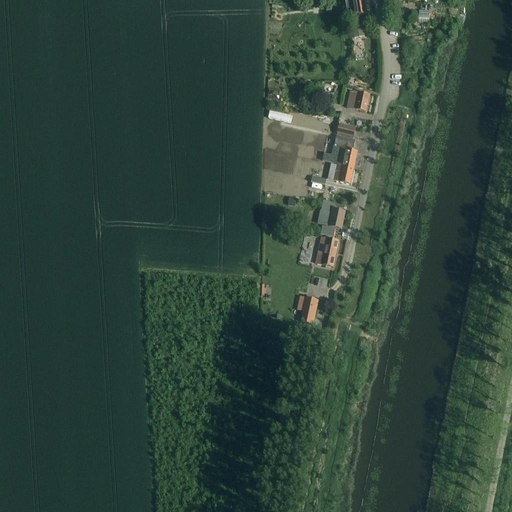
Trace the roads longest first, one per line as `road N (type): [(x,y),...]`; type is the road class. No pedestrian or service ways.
road 1 (residential): [(343,283),(386,86),(377,0)]
road 2 (track): [(297,511),(343,283)]
road 3 (unclassified): [(487,511),(511,389)]
